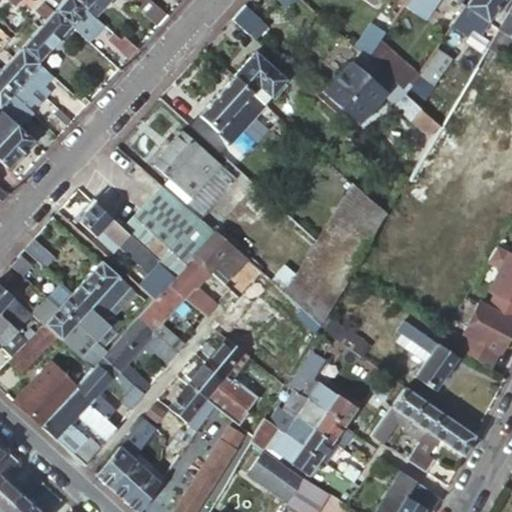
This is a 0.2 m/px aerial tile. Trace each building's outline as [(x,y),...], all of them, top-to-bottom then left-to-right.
[(92,20),(69,0),(62,0),(52,12),(68,27),(78,35),(92,20)] [(108,0),(69,0),(92,20),(108,0)] [(157,27),(166,17),(147,0),(146,0),(138,9),(157,27)] [(456,0),(404,0),(401,6),(420,19),(433,0),(448,0),(454,4),(456,0)] [(500,0),(466,0),(448,25),(462,35),(467,28),(476,35),(500,0)] [(511,0),(484,48),(507,61),(511,52),(511,0)] [(44,20),(52,12),(42,3),(34,11),(44,20)] [(258,20),(242,5),(229,19),(245,34),(258,20)] [(68,27),(52,12),(44,20),(36,29),(27,40),(19,49),(35,63),(68,27)] [(363,59),(377,39),(382,32),(370,23),(352,48),(357,53),(363,59)] [(463,37),(449,27),(402,95),(416,104),(463,37)] [(19,49),(27,40),(22,35),(10,49),(15,53),(19,49)] [(118,43),(110,36),(106,41),(128,60),(132,55),(118,43)] [(123,38),(118,43),(132,55),(136,51),(123,38)] [(401,94),(415,74),(377,39),(363,59),(401,94)] [(51,77),(35,63),(19,49),(15,53),(6,64),(44,99),(48,94),(41,88),(51,77)] [(254,53),(233,76),(252,93),(263,103),(284,81),(254,53)] [(401,95),(401,94),(363,59),(357,53),(321,93),(354,123),(379,96),(419,132),(430,141),(437,128),(401,95)] [(44,99),(6,64),(0,70),(0,87),(19,105),(27,112),(34,103),(37,106),(44,99)] [(474,66),(437,128),(430,141),(421,156),(419,159),(437,169),(444,158),(457,135),(459,136),(467,123),(480,132),(493,140),(511,152),(511,91),(508,89),(511,83),(511,76),(494,64),(487,75),(474,66)] [(252,93),(233,76),(198,114),(229,142),(264,104),(263,103),(252,93)] [(0,87),(0,112),(1,113),(14,126),(19,130),(31,116),(27,112),(19,105),(0,87)] [(80,103),(85,107),(90,102),(85,98),(80,103)] [(14,126),(1,113),(0,114),(0,163),(6,169),(31,141),(19,130),(14,126)] [(150,164),(167,180),(190,199),(219,166),(179,131),(150,164)] [(421,156),(430,141),(419,132),(409,149),(421,156)] [(487,148),(493,140),(480,132),(475,139),(487,148)] [(311,162),(318,154),(303,141),(296,148),(311,162)] [(375,142),(369,148),(398,175),(403,169),(375,142)] [(419,159),(421,156),(409,149),(402,161),(414,168),(419,159)] [(437,169),(452,178),(458,166),(444,158),(437,169)] [(437,169),(419,159),(414,168),(406,182),(423,193),(430,181),(437,169)] [(190,199),(184,205),(200,219),(234,179),(219,166),(190,199)] [(437,169),(430,181),(444,190),(452,178),(437,169)] [(167,180),(162,186),(184,205),(190,199),(167,180)] [(350,185),(314,243),(348,275),(348,274),(354,265),(384,217),(350,185)] [(197,220),(159,187),(121,230),(158,263),(197,220)] [(403,202),(398,199),(390,212),(395,216),(403,202)] [(121,230),(92,204),(78,220),(114,251),(117,247),(148,275),(137,287),(153,300),(167,285),(174,277),(158,263),(121,230)] [(227,276),(242,259),(213,233),(190,259),(206,273),(214,264),(227,276)] [(49,256),(32,241),(22,252),(39,267),(49,256)] [(348,275),(314,243),(283,295),(290,302),(317,327),(348,275)] [(511,256),(494,247),(486,262),(500,268),(488,290),(494,294),(487,308),(511,320),(511,256)] [(19,258),(11,268),(22,278),(31,269),(19,258)] [(190,291),(206,273),(190,259),(174,277),(167,285),(182,299),(194,310),(203,318),(209,310),(201,303),(202,302),(190,291)] [(108,329),(115,334),(121,328),(112,320),(135,294),(99,262),(70,295),(99,320),(108,329)] [(290,302),(283,295),(259,274),(236,299),(216,323),(230,336),(267,296),(282,310),(290,302)] [(225,290),(213,279),(207,287),(219,298),(225,290)] [(182,299),(167,285),(153,300),(136,319),(152,333),(182,299)] [(57,309),(70,295),(60,286),(47,301),(57,309)] [(25,312),(0,289),(0,316),(12,327),(25,312)] [(99,320),(70,295),(57,309),(74,324),(86,335),(90,331),(99,320)] [(41,327),(57,309),(47,301),(31,318),(39,325),(41,327)] [(511,325),(511,320),(487,308),(478,303),(462,333),(468,336),(461,350),(485,366),(490,357),(487,355),(491,348),(494,350),(498,352),(511,325)] [(74,324),(57,309),(41,327),(50,335),(70,353),(81,341),(86,335),(74,324)] [(12,327),(0,316),(0,341),(4,345),(2,348),(10,356),(23,342),(26,339),(12,327)] [(370,345),(329,318),(321,332),(361,359),(370,345)] [(152,333),(136,319),(119,338),(105,353),(101,358),(117,372),(123,365),(152,333)] [(86,335),(95,343),(102,350),(115,334),(108,329),(99,320),(90,331),(86,335)] [(394,331),(400,335),(428,354),(422,361),(412,376),(432,390),(454,356),(401,321),(394,331)] [(41,327),(39,325),(28,337),(26,339),(23,342),(10,356),(5,362),(16,372),(39,347),(50,335),(41,327)] [(236,347),(247,355),(257,342),(246,334),(236,347)] [(79,382),(89,370),(70,353),(50,335),(39,347),(79,382)] [(101,358),(105,353),(102,350),(95,343),(86,335),(81,341),(70,353),(89,370),(101,358)] [(428,354),(400,335),(395,343),(422,361),(428,354)] [(175,353),(182,344),(174,337),(167,346),(175,353)] [(308,353),(319,360),(328,345),(318,337),(308,353)] [(230,381),(247,355),(236,347),(224,338),(205,362),(230,381)] [(167,346),(164,343),(157,351),(165,358),(165,360),(168,362),(175,353),(167,346)] [(287,354),(294,358),(297,353),(290,349),(287,354)] [(308,353),(286,389),(299,397),(341,426),(353,408),(333,394),(332,395),(313,381),(324,362),(319,360),(308,353)] [(117,372),(101,358),(89,370),(79,382),(76,385),(71,390),(87,405),(102,418),(110,409),(95,396),(113,376),(121,382),(119,385),(128,396),(122,404),(130,411),(142,395),(117,372)] [(39,427),(69,393),(71,390),(76,385),(50,361),(12,403),(39,427)] [(230,381),(205,362),(195,376),(191,373),(186,378),(190,381),(187,386),(212,406),(230,381)] [(123,365),(117,372),(142,395),(148,388),(123,365)] [(255,401),(230,381),(212,406),(237,428),(247,414),(246,413),(255,401)] [(390,390),(382,384),(378,391),(386,397),(390,390)] [(187,386),(168,409),(195,430),(202,421),(212,406),(187,386)] [(402,424),(419,398),(402,387),(369,435),(379,442),(394,419),(402,424)] [(286,389),(281,398),(288,401),(288,414),(289,413),(330,442),(341,426),(299,397),(286,389)] [(87,405),(71,390),(69,393),(39,427),(83,467),(102,445),(94,439),(74,420),(87,405)] [(281,398),(271,415),(282,423),(277,430),(280,433),(318,459),(330,442),(289,413),(288,414),(288,401),(281,398)] [(418,440),(438,411),(419,398),(402,424),(400,428),(418,440)] [(153,404),(146,414),(157,424),(165,414),(153,404)] [(462,456),(473,435),(438,411),(418,440),(405,459),(424,472),(432,459),(422,452),(433,436),(462,456)] [(117,448),(94,477),(109,490),(133,462),(156,431),(142,419),(118,449),(117,448)] [(274,428),(262,419),(250,439),(249,441),(249,442),(260,449),(274,428)] [(202,421),(195,430),(190,438),(188,441),(201,450),(215,430),(202,421)] [(108,423),(94,439),(102,445),(115,429),(108,423)] [(249,442),(249,441),(229,429),(220,443),(241,455),(249,442)] [(178,456),(188,441),(190,438),(178,430),(166,447),(178,456)] [(318,459),(280,433),(268,450),(306,476),(318,459)] [(213,441),(190,480),(183,492),(171,511),(172,511),(193,511),(229,451),(213,441)] [(318,459),(323,463),(336,446),(330,442),(318,459)] [(0,465),(10,455),(0,445),(0,465)] [(348,455),(363,465),(369,457),(354,446),(348,455)] [(261,450),(246,471),(287,499),(301,477),(261,450)] [(0,511),(18,511),(30,500),(7,479),(20,464),(10,455),(0,465),(0,511)] [(394,471),(379,461),(372,470),(380,474),(378,476),(386,481),(394,471)] [(133,462),(109,490),(122,502),(147,475),(133,462)] [(341,476),(351,483),(358,473),(349,466),(341,476)] [(147,475),(122,502),(132,511),(139,511),(158,485),(147,475)] [(183,492),(190,480),(183,476),(176,488),(183,492)] [(287,499),(284,504),(297,511),(317,511),(328,496),(301,477),(287,499)] [(429,511),(432,511),(440,498),(407,477),(398,495),(423,508),(429,511)] [(420,511),(423,508),(398,495),(393,493),(382,511),(420,511)] [(18,511),(42,511),(30,500),(18,511)]
